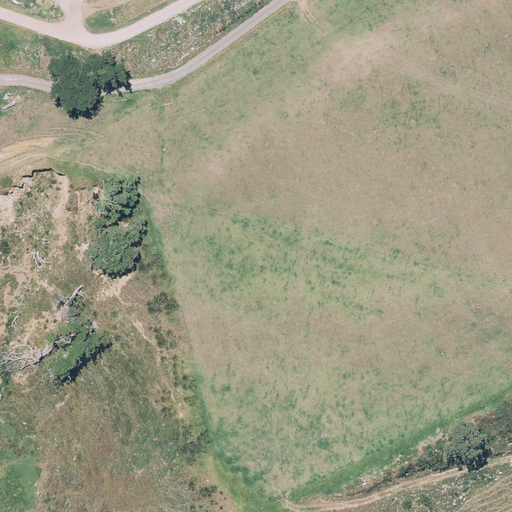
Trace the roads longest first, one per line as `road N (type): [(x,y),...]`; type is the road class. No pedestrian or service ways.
road 1 (track): [(0,80),(73,91),(155,83),(283,0)]
road 2 (track): [(188,0),(101,41),(0,13)]
